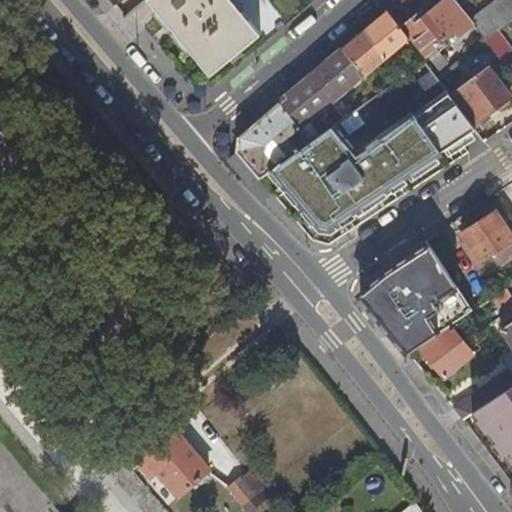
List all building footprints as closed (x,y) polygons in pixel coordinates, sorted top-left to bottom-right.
[(149,0),(211,75),(260,34),(232,0),(149,0)] [(460,33),(474,22),(470,19),(465,12),(456,0),(444,0),(425,16),(422,11),(404,25),(426,54),(456,29),(460,33)] [(485,38),(497,29),(511,18),(511,0),(495,0),(470,19),(474,22),(485,38)] [(365,29),(387,57),(409,39),(388,10),(385,12),(377,20),(365,29)] [(364,76),(387,57),(365,29),(354,39),(342,48),(362,74),(364,76)] [(486,39),(511,72),(511,48),(497,29),(485,38),(486,39)] [(299,126),(362,74),(342,48),(337,53),(293,89),(279,101),(299,126)] [(422,73),(416,65),(401,76),(389,85),(395,92),(422,73)] [(455,99),(476,126),(490,116),(488,113),(497,106),(501,106),(511,99),(511,95),(511,93),(491,66),(452,95),(455,99)] [(449,94),(436,75),(424,84),(438,102),(449,94)] [(461,156),(486,140),(476,126),(455,99),(418,125),(381,152),(369,160),(378,173),(390,164),(396,173),(432,148),(445,167),(451,163),(461,156)] [(286,136),(299,126),(279,101),(277,103),(237,136),(236,150),(260,177),(288,157),(298,150),(286,136)] [(368,134),(381,152),(418,125),(413,116),(404,122),(398,113),(385,122),(382,118),(367,129),(369,134),(368,134)] [(311,141),(331,127),(323,116),(303,131),(311,141)] [(254,182),(260,177),(236,150),(231,155),(245,172),(254,182)] [(297,171),(288,157),(260,177),(270,189),(297,171)] [(335,202),(327,190),(302,208),(311,220),(335,202)] [(380,210),(385,206),(381,200),(376,204),(380,210)] [(463,232),(470,242),(482,260),(493,252),(501,263),(511,255),(511,233),(496,210),(463,232)] [(482,260),(470,242),(464,246),(476,264),(482,260)] [(416,255),(397,268),(424,308),(439,332),(451,324),(473,310),(432,245),(416,255)] [(424,308),(397,268),(392,260),(368,276),(365,290),(360,294),(382,321),(385,325),(408,353),(419,345),(439,332),(424,308)] [(511,295),(507,288),(498,294),(509,311),(511,308),(511,295)] [(510,368),(453,406),(461,416),(463,419),(491,400),(492,401),(496,398),(507,391),(511,387),(511,321),(501,329),(511,346),(511,350),(503,357),(510,368)] [(451,324),(439,332),(419,345),(445,377),(475,353),(451,324)] [(511,402),(511,397),(507,391),(496,398),(492,401),(491,400),(463,419),(477,437),(497,464),(511,453),(511,422),(510,425),(500,411),(511,402)] [(147,459),(178,496),(209,471),(177,432),(147,459)] [(511,453),(497,464),(511,483),(511,453)] [(229,488),(243,506),(256,495),(241,476),(229,488)]
